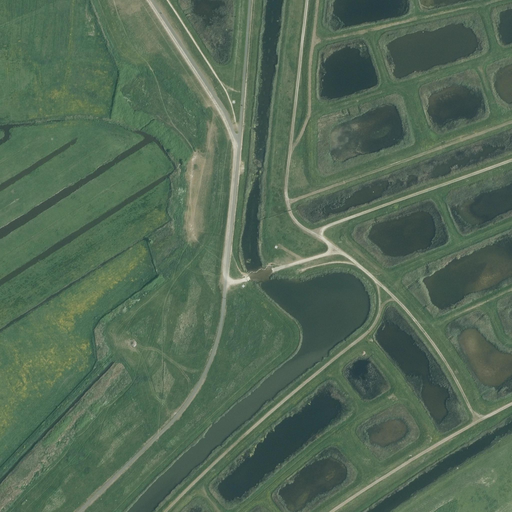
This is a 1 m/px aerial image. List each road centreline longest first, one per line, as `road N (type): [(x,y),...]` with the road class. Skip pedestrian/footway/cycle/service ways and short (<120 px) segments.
road 1 (track): [(147,0),(232,137),(225,283),(338,250)]
road 2 (track): [(165,511),(366,333),(379,311)]
road 3 (track): [(287,202),(511,122)]
road 4 (track): [(511,160),(312,232)]
road 5 (track): [(307,0),(287,202)]
road 6 (track): [(312,41),(501,0)]
road 7 (track): [(375,279),(433,344),(477,421)]
road 8 (track): [(477,421),(333,511)]
road 9 (track): [(290,148),(307,118),(317,0)]
